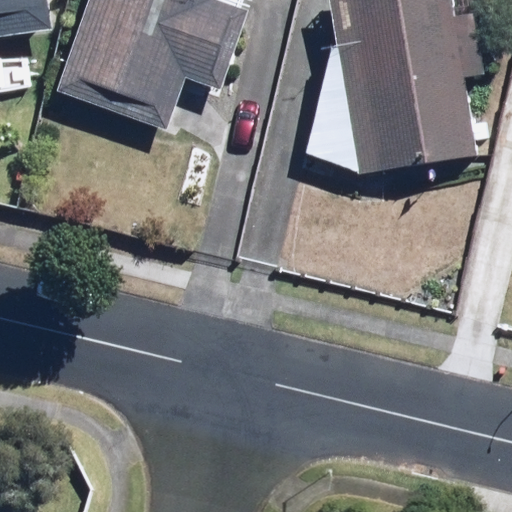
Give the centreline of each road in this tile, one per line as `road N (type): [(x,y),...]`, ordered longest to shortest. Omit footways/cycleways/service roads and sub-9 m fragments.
road 1 (residential): [(511,438),(231,370)]
road 2 (residential): [(231,370),(0,315)]
road 3 (residential): [(193,511),(231,370)]
